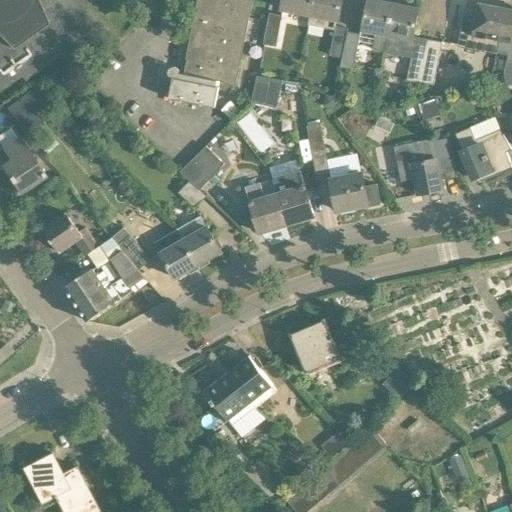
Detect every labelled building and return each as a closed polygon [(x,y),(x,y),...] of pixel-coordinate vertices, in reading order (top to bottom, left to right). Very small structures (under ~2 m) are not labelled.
[(0,0),(0,84),(4,82),(7,85),(19,77),(23,81),(101,28),(74,0),(0,0)] [(168,72),(168,74),(169,76),(169,77),(171,79),(172,80),(169,100),(215,108),(219,88),(216,87),(217,82),(234,85),(252,2),(241,0),(199,0),(198,6),(204,7),(202,18),(196,16),(184,76),(180,75),(179,73),(179,71),(178,70),(176,69),(174,68),(172,68),(171,69),(169,70),(168,72)] [(309,16),(312,0),(283,0),(281,10),(309,16)] [(308,24),(326,28),(328,20),(338,22),(342,0),(312,0),(309,16),(308,24)] [(385,49),(394,5),(369,0),(367,0),(362,32),(373,34),(370,46),(385,49)] [(417,78),(425,40),(414,37),(419,10),(394,5),(385,49),(410,54),(405,75),(417,78)] [(497,52),(499,42),(505,10),(480,5),(478,12),(465,10),(458,44),(497,52)] [(511,11),(505,10),(499,42),(511,44),(511,11)] [(282,17),(271,14),(264,45),(276,47),(282,17)] [(348,27),(337,25),(336,30),(337,30),(333,55),(342,57),(347,32),(348,27)] [(347,32),(342,57),(340,67),(352,70),(359,35),(347,32)] [(425,40),(417,78),(435,81),(443,43),(425,40)] [(282,82),(257,77),(252,104),(277,109),(282,82)] [(498,86),(494,78),(486,82),(490,90),(498,86)] [(22,97),(34,113),(46,104),(34,88),(22,97)] [(397,96),(402,106),(414,100),(408,90),(397,96)] [(335,109),(338,99),(326,96),(324,106),(335,109)] [(438,107),(436,97),(416,103),(420,121),(431,118),(429,110),(438,107)] [(239,111),(230,102),(221,111),(230,120),(239,111)] [(396,125),(381,118),(377,127),(391,135),(396,125)] [(330,174),(322,124),(309,126),(318,176),(330,174)] [(470,129),(455,136),(474,180),(493,172),(494,177),(511,169),(511,168),(507,153),(511,150),(504,136),(479,147),(470,129)] [(10,162),(0,168),(18,194),(44,177),(27,151),(25,152),(18,141),(3,151),(10,162)] [(436,161),(409,166),(411,180),(415,179),(418,196),(444,191),(441,179),(458,176),(455,160),(450,161),(446,141),(433,143),(436,161)] [(187,181),(197,192),(217,173),(199,155),(180,173),(187,181)] [(277,195),(286,226),(314,218),(305,187),(304,187),(300,172),(285,176),(290,191),(277,195)] [(362,175),(330,181),(337,213),(380,204),(376,182),(364,185),(362,175)] [(197,192),(187,181),(177,191),(192,207),(202,197),(197,192)] [(286,226),(277,195),(264,199),(260,183),(246,187),(251,203),(249,203),(258,234),(286,226)] [(86,257),(89,255),(100,248),(86,228),(79,233),(67,214),(43,231),(59,254),(76,242),(86,257)] [(177,230),(198,266),(221,253),(207,228),(206,228),(200,217),(177,230)] [(112,239),(138,271),(150,261),(129,237),(124,230),(112,239)] [(198,266),(177,230),(156,242),(163,253),(161,254),(176,280),(198,266)] [(100,248),(89,255),(99,268),(101,266),(118,291),(110,296),(92,270),(65,289),(88,323),(133,292),(131,289),(145,279),(138,271),(112,239),(100,248)] [(13,305),(4,301),(1,309),(9,313),(13,305)] [(327,326),(292,341),(308,376),(342,362),(327,326)] [(230,379),(250,406),(273,388),(253,361),(230,379)] [(398,398),(407,387),(396,378),(387,388),(398,398)] [(250,406),(230,379),(221,385),(218,381),(205,391),(229,422),(250,406)] [(419,420),(409,429),(413,433),(423,425),(419,420)] [(324,469),(340,487),(388,447),(372,428),(324,469)] [(348,441),(339,431),(330,438),(339,449),(348,441)] [(306,455),(296,446),(290,452),(299,461),(306,455)] [(51,454),(21,469),(41,506),(53,499),(56,504),(57,503),(61,511),(98,511),(78,472),(64,479),(51,454)] [(454,471),(465,466),(461,456),(450,461),(454,471)] [(310,511),(340,487),(324,469),(287,501),(296,511),(310,511)]
